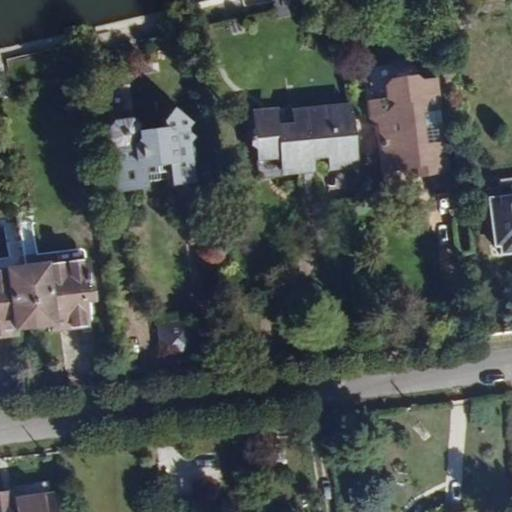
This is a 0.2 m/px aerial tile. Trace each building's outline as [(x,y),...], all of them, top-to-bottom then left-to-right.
[(445,194),(426,85),(412,87),(407,84),(381,88),(374,96),(376,108),(361,111),(364,128),(371,128),(378,169),(401,167),(402,173),(422,170),(424,192),(431,197),(445,194)] [(139,193),(136,173),(156,170),(160,191),(185,188),(180,143),(188,131),(163,113),(150,128),(156,133),(125,137),(123,129),(117,125),(102,126),(97,133),(99,148),(105,153),(108,167),(101,168),(105,197),(139,193)] [(343,116),(285,124),(291,170),(320,168),(321,172),(351,169),(343,116)] [(511,195),(488,199),(489,204),(483,205),(489,243),(497,241),(499,252),(511,250),(511,195)] [(84,344),(81,320),(90,319),(84,278),(25,287),(33,346),(50,343),(51,349),(84,344)] [(0,356),(15,354),(14,348),(33,346),(25,287),(0,290),(0,356)] [(190,321),(155,325),(158,356),(193,352),(190,321)] [(0,495),(0,511),(54,511),(50,483),(8,489),(9,494),(0,495)]
